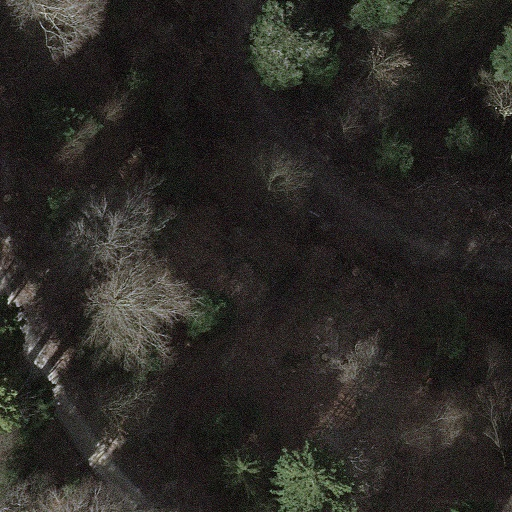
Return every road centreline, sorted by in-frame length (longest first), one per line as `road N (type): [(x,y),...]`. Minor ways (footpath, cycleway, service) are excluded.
road 1 (track): [(244,0),(260,86),(305,161),(367,217),(511,267)]
road 2 (unclassified): [(0,291),(57,397),(140,511)]
